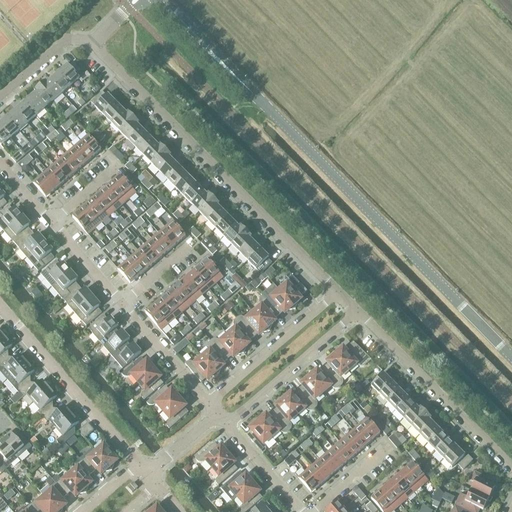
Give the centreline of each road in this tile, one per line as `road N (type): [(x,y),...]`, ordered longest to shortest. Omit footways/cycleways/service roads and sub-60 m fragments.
road 1 (tertiary): [(511,356),(265,105)]
road 2 (residential): [(335,292),(92,41)]
road 3 (unclassified): [(511,467),(356,313)]
road 4 (unclassified): [(138,465),(0,308)]
road 5 (unclassified): [(225,427),(356,313)]
road 6 (unclassified): [(207,405),(335,292)]
road 7 (tertiary): [(153,0),(265,105)]
road 8 (tertiary): [(265,105),(164,0)]
road 9 (unclassified): [(207,405),(123,307)]
